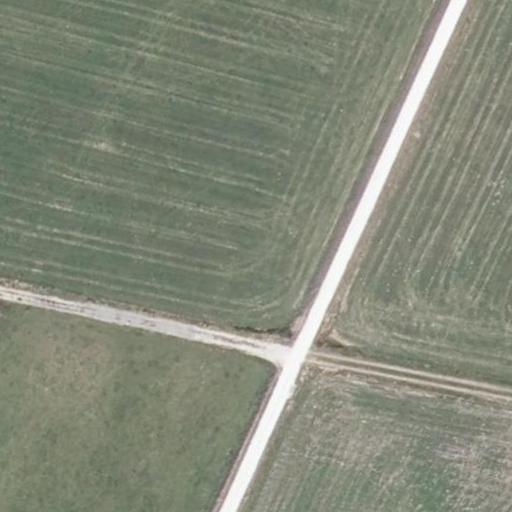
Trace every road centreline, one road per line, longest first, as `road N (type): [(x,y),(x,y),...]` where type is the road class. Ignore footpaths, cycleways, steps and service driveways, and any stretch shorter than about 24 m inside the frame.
road 1 (track): [(460,0),(229,511)]
road 2 (track): [(511,397),(0,294)]
